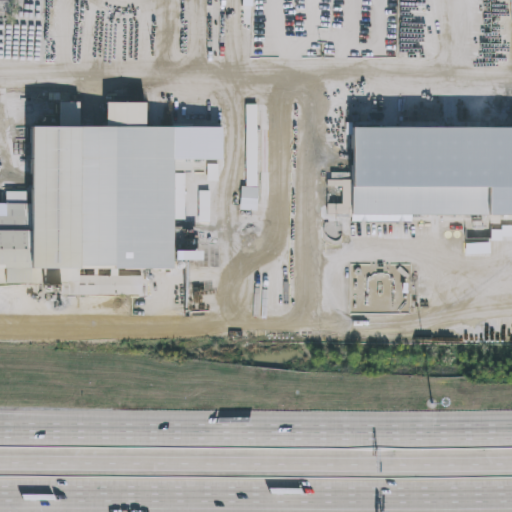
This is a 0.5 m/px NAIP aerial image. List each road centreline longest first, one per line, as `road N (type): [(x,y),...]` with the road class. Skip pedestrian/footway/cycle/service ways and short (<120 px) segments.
road 1 (motorway): [(0,493),(511,495)]
road 2 (motorway): [(511,464),(0,462)]
road 3 (motorway): [(511,432),(0,430)]
